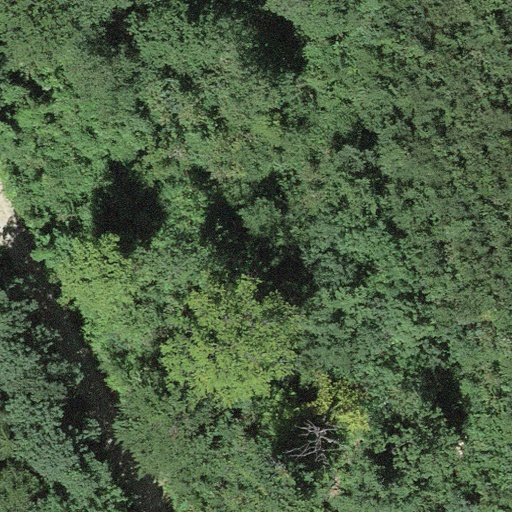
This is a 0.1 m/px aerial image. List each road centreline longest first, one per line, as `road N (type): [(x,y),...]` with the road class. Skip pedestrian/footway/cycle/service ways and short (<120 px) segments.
road 1 (track): [(339,0),(511,505)]
road 2 (track): [(0,185),(148,511)]
